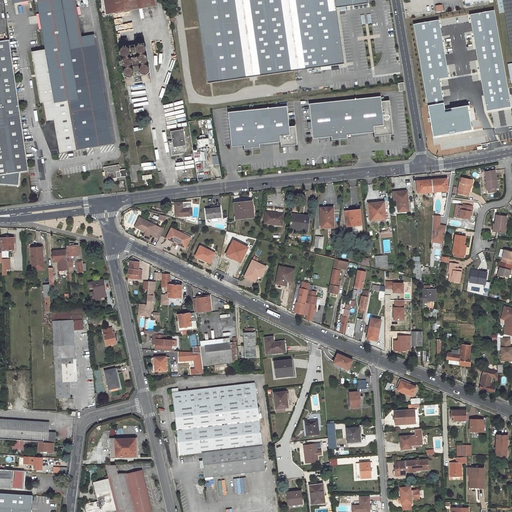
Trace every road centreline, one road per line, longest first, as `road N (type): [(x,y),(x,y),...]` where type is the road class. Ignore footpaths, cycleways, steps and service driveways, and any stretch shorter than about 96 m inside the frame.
road 1 (unclassified): [(104,203),(423,166)]
road 2 (unclassified): [(313,330),(109,237)]
road 3 (unclassified): [(146,403),(109,237)]
road 4 (unclassified): [(423,166),(395,0)]
road 5 (unclassified): [(146,403),(92,418),(79,434),(69,511)]
road 6 (residential): [(375,358),(386,511)]
road 7 (residential): [(313,330),(312,362),(281,443),(286,473)]
road 8 (unclassified): [(511,412),(375,358)]
road 9 (residential): [(506,153),(509,191),(480,213),(474,255)]
